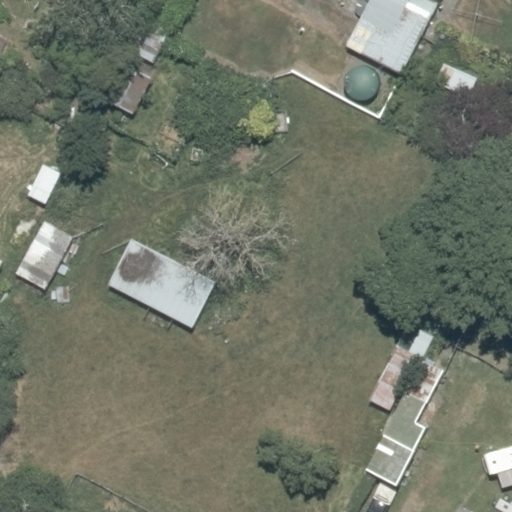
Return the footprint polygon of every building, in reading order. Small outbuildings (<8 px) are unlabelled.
[(438,0),(356,0),(354,6),(367,13),(349,49),(401,75),(439,0),(438,0)] [(450,52),(437,79),(472,95),(485,68),(450,52)] [(0,276),(9,258),(0,253),(0,276)] [(162,276),(147,300),(193,329),(208,305),(162,276)] [(400,342),(368,394),(399,412),(364,470),(397,489),(435,426),(420,416),(451,365),(427,350),(433,339),(419,331),(409,347),(400,342)]
